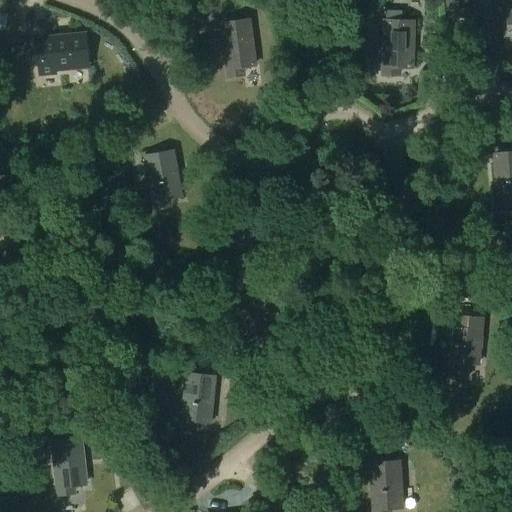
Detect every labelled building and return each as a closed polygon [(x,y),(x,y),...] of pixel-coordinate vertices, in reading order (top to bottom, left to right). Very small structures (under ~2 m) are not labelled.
[(248,19),(222,22),(227,67),(253,65),(248,19)] [(386,21),(385,67),(398,67),(401,67),(410,67),(411,21),(386,21)] [(44,52),(39,53),(42,73),(54,72),(53,69),(87,66),(83,36),(43,40),(44,52)] [(174,149),(148,153),(154,200),(180,196),(174,149)] [(511,152),(494,154),(499,200),(511,198),(511,152)] [(455,316),(451,362),(464,363),(469,363),(477,364),(481,318),(455,316)] [(187,380),(183,426),(209,428),(213,383),(187,380)] [(79,436),(53,439),(58,485),(84,482),(79,436)] [(398,461),(372,463),(375,509),(387,508),(392,508),(401,507),(398,461)]
